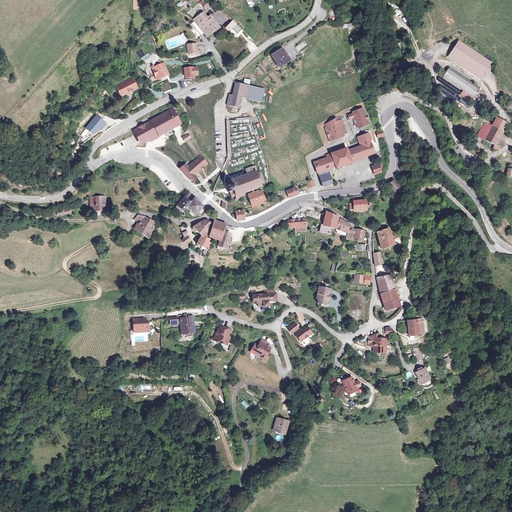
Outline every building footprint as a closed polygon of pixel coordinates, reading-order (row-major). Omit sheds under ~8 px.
[(204,0),(201,0),(199,2),(204,9),(209,5),(204,0)] [(203,14),(193,21),(206,40),(221,29),(211,16),(207,18),(203,14)] [(234,21),(229,15),(225,18),(230,25),(234,21)] [(241,28),(237,24),(231,30),(235,34),(241,28)] [(490,61),(459,41),(450,53),(482,74),(490,61)] [(297,51),(305,46),(303,42),(295,47),(297,51)] [(197,44),(187,45),(188,57),(198,56),(197,44)] [(276,44),(265,52),(274,63),(278,60),(278,58),(283,54),(276,44)] [(482,74),(450,53),(448,57),(480,77),(482,74)] [(164,63),(151,69),(157,82),(169,77),(164,63)] [(480,87),(448,67),(441,76),(463,90),(473,97),(480,87)] [(138,90),(133,79),(115,87),(120,98),(138,90)] [(255,82),(244,83),(245,90),(239,90),(239,95),(256,95),(255,82)] [(245,90),(244,83),(232,83),(231,96),(227,96),(227,106),(238,107),(239,95),(239,90),(245,90)] [(470,101),(473,97),(463,90),(460,94),(470,101)] [(354,104),(351,104),(355,113),(357,113),(359,118),(360,118),(361,119),(364,117),(365,118),(372,115),(365,96),(357,99),(357,100),(353,102),(354,104)] [(181,124),(172,109),(131,134),(140,149),(165,134),(172,130),(181,124)] [(338,112),(337,109),(326,115),(327,118),(326,118),(327,123),(328,123),(330,126),(329,127),(331,131),(339,128),(339,126),(342,124),(338,112)] [(342,110),(338,112),(342,124),(347,123),(342,110)] [(102,121),(95,115),(85,127),(92,133),(102,121)] [(509,127),(496,120),(492,129),(482,124),(475,138),(498,149),(509,127)] [(329,148),(315,153),(319,163),(334,157),(335,160),(353,154),(352,151),(375,143),(370,130),(372,129),(370,123),(359,127),(361,133),(363,132),(364,135),(348,141),(347,138),(328,146),(329,148)] [(181,137),(184,142),(191,138),(188,133),(181,137)] [(207,164),(199,157),(190,168),(188,170),(185,167),(181,171),(195,183),(199,179),(196,176),(197,175),(203,168),(207,164)] [(371,159),(362,162),(365,172),(374,169),(371,159)] [(227,189),(230,196),(259,185),(257,181),(263,179),(260,171),(256,172),(253,165),(243,168),(245,173),(224,181),(227,188),(227,189)] [(324,173),(318,175),(321,186),(327,184),(324,173)] [(293,189),(290,180),(280,183),(283,192),(293,189)] [(400,190),(394,183),(389,188),(395,195),(400,190)] [(261,193),(259,188),(245,193),(248,202),(265,195),(264,192),(261,193)] [(181,211),(186,207),(194,215),(203,205),(194,196),(189,201),(183,195),(174,204),(181,211)] [(107,214),(107,197),(89,197),(89,214),(107,214)] [(367,203),(349,203),(350,214),(367,213),(367,203)] [(69,207),(55,209),(56,216),(70,214),(69,207)] [(241,208),(232,209),(233,220),(242,219),(241,208)] [(363,243),(365,233),(354,230),(338,220),(326,212),(322,227),(319,234),(330,237),(332,232),(347,236),(345,242),(363,243)] [(155,224),(137,216),(130,230),(148,239),(155,224)] [(305,216),(286,218),(286,231),(306,230),(305,216)] [(227,256),(232,238),(225,235),(227,228),(214,224),(213,228),(207,223),(193,228),(200,240),(196,250),(209,256),(211,245),(218,247),(217,252),(227,256)] [(396,249),(391,230),(377,234),(382,252),(396,249)] [(194,244),(187,231),(182,234),(186,241),(182,243),(186,249),(194,244)] [(382,254),(373,255),(374,265),(382,265),(382,254)] [(392,273),(377,277),(387,315),(402,311),(392,273)] [(365,277),(356,276),(355,286),(363,287),(365,277)] [(331,291),(317,288),(313,306),(328,308),(331,291)] [(278,303),(277,294),(252,296),(253,307),(262,307),(262,310),(269,310),(268,304),(278,303)] [(195,338),(193,316),(168,319),(169,330),(179,328),(181,340),(195,338)] [(134,332),(149,331),(149,318),(133,318),(134,332)] [(427,323),(398,322),(398,336),(410,343),(420,342),(428,337),(427,323)] [(315,335),(307,325),(300,330),(295,324),(287,330),(291,335),(293,334),(301,345),(315,335)] [(232,331),(218,326),(213,343),(227,348),(232,331)] [(375,337),(366,337),(367,350),(371,350),(372,358),(387,357),(386,342),(375,343),(375,337)] [(267,343),(260,340),(257,346),(253,344),(248,355),(266,363),(271,349),(265,346),(267,343)] [(431,383),(424,369),(413,375),(420,389),(431,383)] [(352,378),(340,384),(347,399),(360,393),(358,389),(362,388),(358,381),(354,383),(352,378)] [(291,422),(276,416),(272,429),(287,434),(291,422)]
